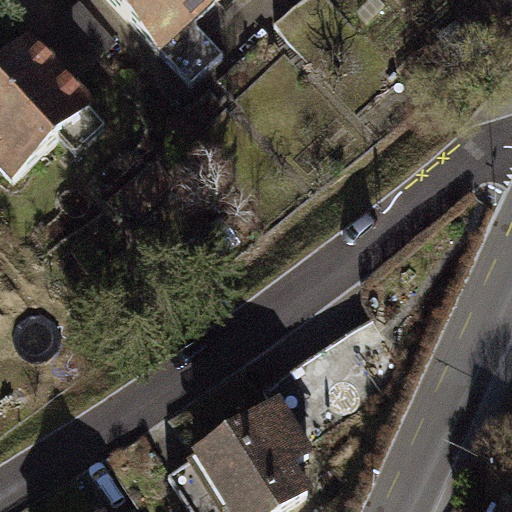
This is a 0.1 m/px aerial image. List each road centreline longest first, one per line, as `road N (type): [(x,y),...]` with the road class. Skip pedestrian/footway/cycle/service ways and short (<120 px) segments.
road 1 (residential): [(511,157),(0,505)]
road 2 (residential): [(412,511),(511,307)]
